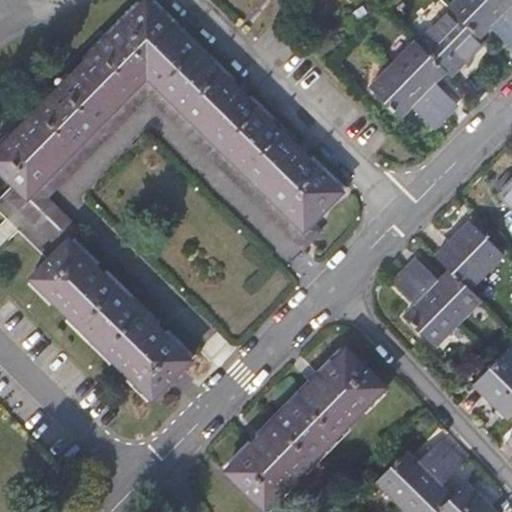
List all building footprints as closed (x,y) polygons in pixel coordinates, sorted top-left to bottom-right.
[(309,225),(346,186),(156,0),(146,0),(0,146),(0,160),(32,192),(61,163),(115,110),(152,72),(176,95),(228,145),(284,200),(309,225)] [(511,15),(496,0),(458,0),(454,5),(456,6),(482,33),(493,23),(511,40),(511,15)] [(511,0),(496,0),(511,15),(511,0)] [(482,33),(456,6),(422,40),(449,67),(453,71),(487,38),(482,33)] [(437,78),(449,67),(422,40),(420,38),(397,62),(449,112),(460,102),(437,78)] [(436,124),(449,112),(397,62),(375,84),(403,113),(414,103),(436,124)] [(511,197),(511,179),(503,189),(511,197)] [(12,185),(0,198),(0,210),(49,252),(70,227),(40,201),(36,205),(12,185)] [(442,251),(455,265),(473,284),(507,249),(473,218),(442,251)] [(194,355),(133,295),(99,260),(87,249),(73,234),(35,274),(156,393),(194,355)] [(473,284),(455,265),(444,276),(421,255),(410,266),(462,316),(484,295),(473,284)] [(462,316),(410,266),(398,278),(420,301),(410,311),(438,339),(462,316)] [(269,504),(387,383),(349,346),(231,467),(269,504)] [(511,412),(511,350),(509,348),(478,379),(511,412)] [(382,475),(406,498),(456,448),(443,435),(420,457),(410,447),(382,475)] [(467,459),(456,448),(406,498),(419,511),(436,511),(437,511),(456,492),(446,481),(467,459)] [(456,492),(437,511),(502,511),(470,479),(456,492)]
